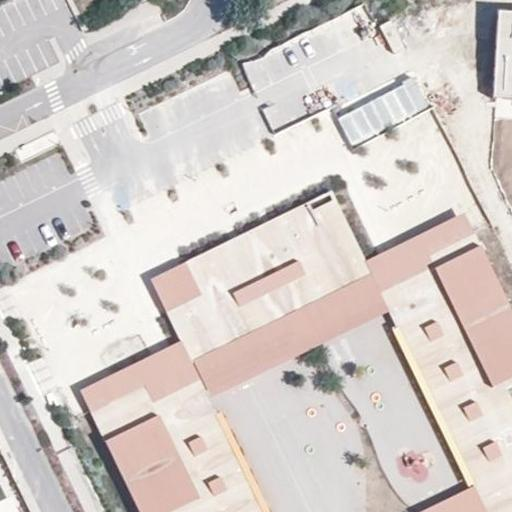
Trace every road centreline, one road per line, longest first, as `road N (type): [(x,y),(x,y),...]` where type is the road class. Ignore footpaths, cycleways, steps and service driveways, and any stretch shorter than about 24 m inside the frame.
road 1 (residential): [(0,121),(194,28),(214,2)]
road 2 (residential): [(58,511),(0,391)]
